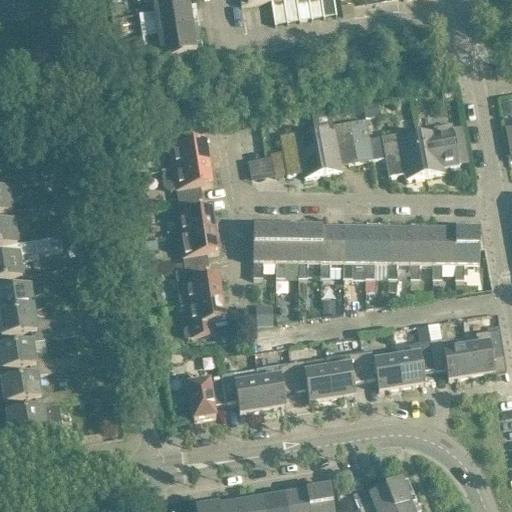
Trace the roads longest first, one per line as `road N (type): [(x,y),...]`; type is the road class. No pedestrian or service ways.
road 1 (tertiary): [(480,511),(455,467),(404,434),(0,497)]
road 2 (residential): [(214,0),(222,53),(454,8)]
road 3 (residential): [(236,206),(492,211)]
road 4 (residential): [(282,340),(508,307)]
road 5 (residential): [(492,211),(454,8)]
road 6 (residential): [(236,327),(236,206)]
